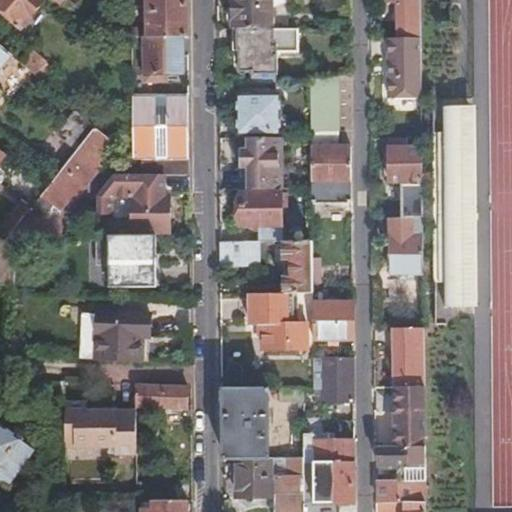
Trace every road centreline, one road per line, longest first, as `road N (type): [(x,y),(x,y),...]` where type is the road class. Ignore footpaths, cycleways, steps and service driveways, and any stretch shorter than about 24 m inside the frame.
road 1 (residential): [(358,0),(360,511)]
road 2 (residential): [(205,511),(203,0)]
